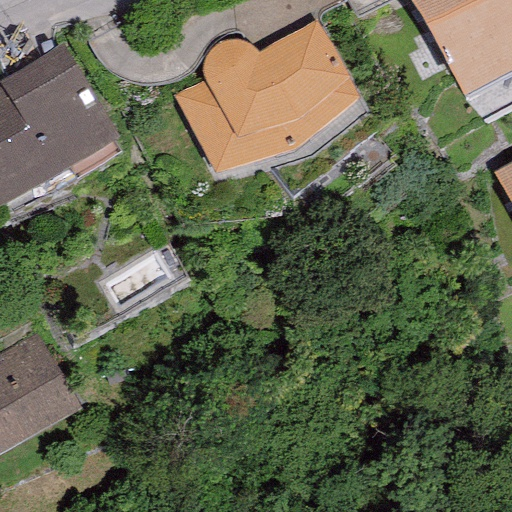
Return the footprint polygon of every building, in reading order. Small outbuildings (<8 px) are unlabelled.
[(511,0),(375,0),(435,112),(511,71),(511,0)] [(40,39),(0,47),(0,75),(7,91),(0,95),(0,196),(105,141),(62,63),(53,63),(40,39)] [(228,50),(216,59),(215,91),(187,107),(219,174),(259,161),(289,201),(406,114),(365,43),(326,59),(313,39),(260,67),(249,64),(244,51),(228,50)] [(511,166),(467,189),(511,276),(511,166)] [(0,388),(0,436),(70,404),(45,345),(0,367),(0,372),(3,387),(0,388)]
